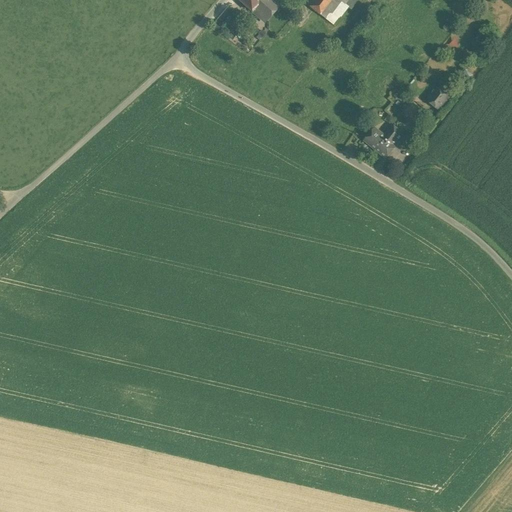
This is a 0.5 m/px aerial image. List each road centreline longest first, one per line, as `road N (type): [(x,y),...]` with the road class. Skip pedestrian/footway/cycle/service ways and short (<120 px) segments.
road 1 (unclassified): [(511,275),(454,222),(175,58)]
road 2 (unclassified): [(0,215),(175,58)]
